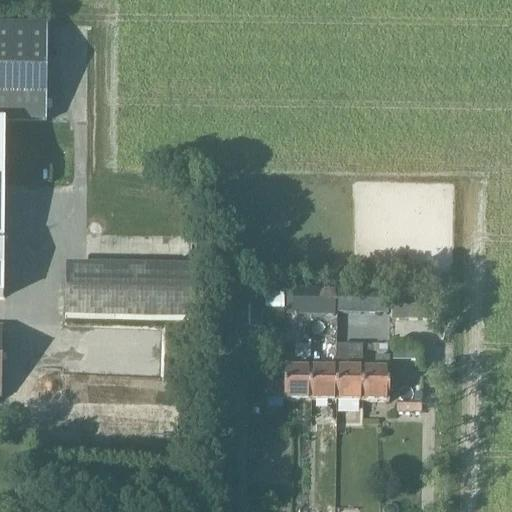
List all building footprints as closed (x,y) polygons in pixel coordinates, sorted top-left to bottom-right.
[(0,25),(0,121),(46,122),(47,26),(0,25)] [(65,278),(65,318),(194,319),(195,279),(65,278)] [(260,329),(261,293),(248,293),(248,288),(236,288),(236,328),(260,329)] [(334,292),(294,292),(293,316),(333,317),(334,292)] [(387,293),(339,293),(338,315),(386,315),(387,293)] [(290,294),(271,295),(272,310),(291,310),(290,294)] [(390,296),(390,321),(433,321),(433,297),(390,296)] [(362,370),(362,403),(388,403),(389,371),(388,371),(389,358),(375,358),(374,370),(362,370)] [(362,403),(362,370),(362,360),(352,360),(352,370),(336,370),(336,403),(362,403)] [(310,402),(310,370),(284,370),(283,385),(266,385),(266,402),(283,402),(310,402)] [(336,403),(336,370),(310,370),(310,402),(336,403)] [(428,419),(430,408),(406,404),(404,416),(428,419)]
